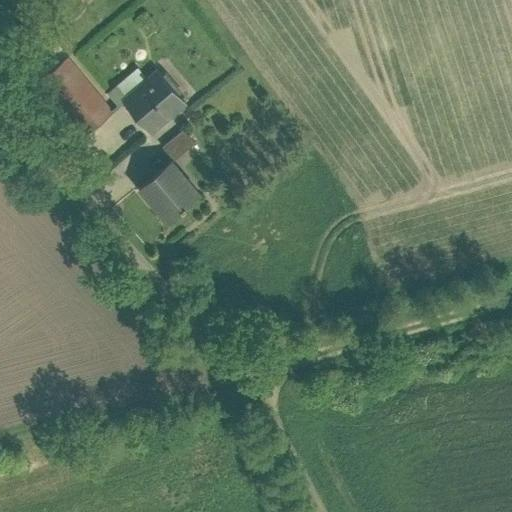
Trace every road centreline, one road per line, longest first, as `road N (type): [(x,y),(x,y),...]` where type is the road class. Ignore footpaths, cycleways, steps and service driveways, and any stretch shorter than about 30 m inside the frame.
road 1 (unclassified): [(0,105),(242,367)]
road 2 (unclassified): [(242,367),(511,289)]
road 3 (unclassified): [(0,432),(242,367)]
road 4 (unclassified): [(242,367),(318,511)]
